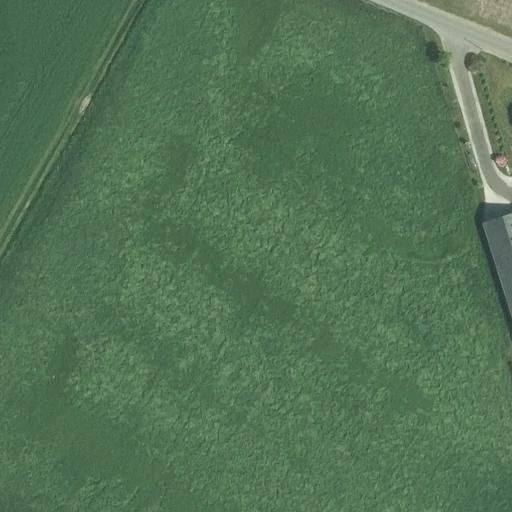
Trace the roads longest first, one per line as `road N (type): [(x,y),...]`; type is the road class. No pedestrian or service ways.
road 1 (track): [(0,251),(144,0)]
road 2 (unclassified): [(511,49),(390,0)]
